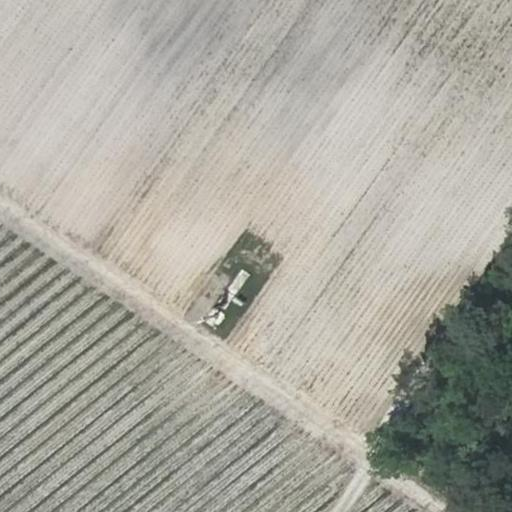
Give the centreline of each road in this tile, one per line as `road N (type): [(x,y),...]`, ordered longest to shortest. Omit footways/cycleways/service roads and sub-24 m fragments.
road 1 (track): [(0,205),(453,511)]
road 2 (track): [(511,267),(338,511)]
